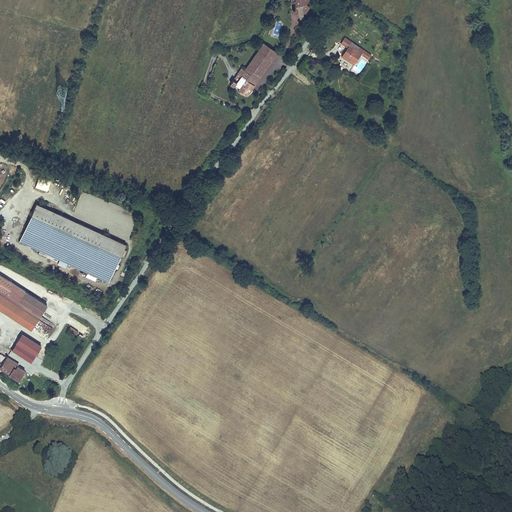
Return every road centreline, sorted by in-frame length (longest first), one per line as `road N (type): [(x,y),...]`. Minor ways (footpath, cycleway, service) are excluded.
road 1 (unclassified): [(61,411),(64,387),(103,328),(336,0)]
road 2 (tertiary): [(61,411),(94,419),(204,511)]
